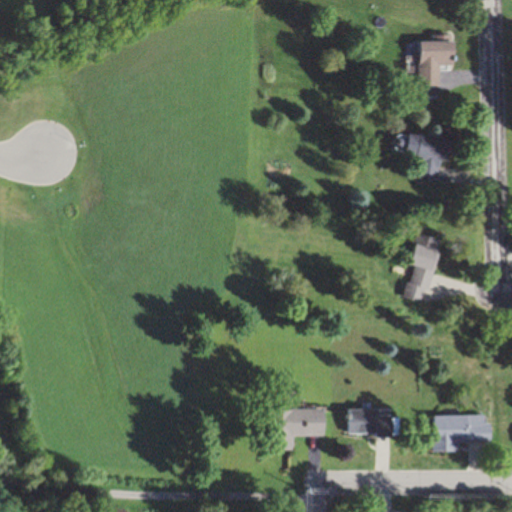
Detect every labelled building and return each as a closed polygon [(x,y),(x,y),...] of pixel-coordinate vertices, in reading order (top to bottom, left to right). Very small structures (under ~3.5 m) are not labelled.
[(461,43),(422,42),(421,87),(442,87),(442,65),(461,65),(461,43)] [(454,163),(458,141),(414,132),(409,156),(420,158),(416,179),(439,183),(443,161),(454,163)] [(445,241),(421,235),(404,299),(428,306),(445,241)] [(271,411),(272,452),(295,452),(295,437),(328,437),(327,411),(271,411)] [(348,411),(348,437),(397,437),(397,411),(348,411)] [(434,454),(459,454),(459,444),(494,443),(493,417),(433,418),(434,454)]
